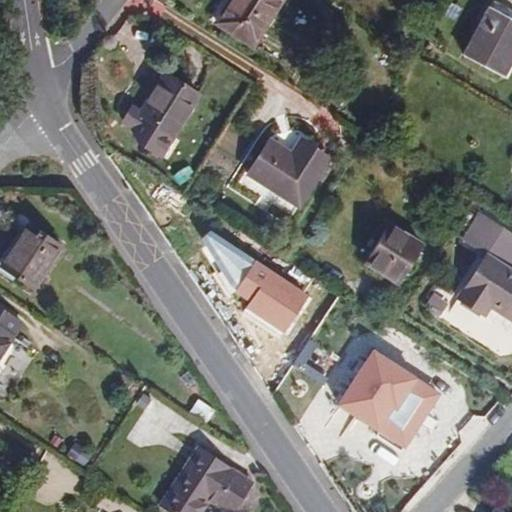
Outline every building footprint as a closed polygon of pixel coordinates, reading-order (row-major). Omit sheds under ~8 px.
[(253,47),(282,0),(228,0),(214,23),(253,47)] [(511,10),(494,0),(490,7),(507,17),(511,10)] [(490,7),(464,56),(502,76),(511,58),(511,19),(507,17),(490,7)] [(174,137),(200,95),(164,73),(138,115),(174,137)] [(292,152),(269,138),(245,175),(299,208),(331,159),(300,139),(292,152)] [(511,319),(511,272),(510,271),(511,268),(511,233),(486,217),(468,244),(486,256),(458,300),(484,317),(490,306),(511,319)] [(397,283),(422,245),(389,223),(365,263),(397,283)] [(28,224),(0,266),(34,289),(62,247),(28,224)] [(0,357),(22,323),(0,308),(0,357)] [(415,379),(373,351),(339,404),(376,428),(386,412),(391,416),(415,379)] [(215,410),(198,399),(189,412),(206,423),(215,410)] [(381,431),(391,416),(386,412),(376,428),(381,431)] [(76,442),(66,455),(76,461),(85,449),(76,442)] [(160,504),(171,511),(198,511),(207,500),(224,511),(231,511),(251,483),(197,448),(160,504)]
